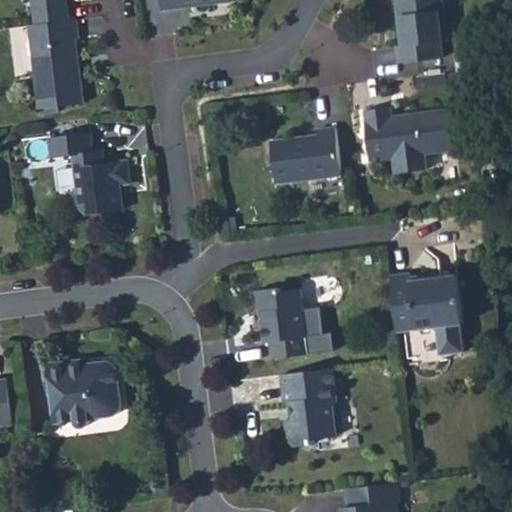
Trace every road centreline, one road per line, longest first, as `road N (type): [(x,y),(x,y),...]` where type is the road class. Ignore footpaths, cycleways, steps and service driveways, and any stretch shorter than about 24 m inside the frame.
road 1 (residential): [(187,269),(171,79),(276,60),(309,0)]
road 2 (residential): [(165,297),(183,324),(206,511)]
road 3 (residential): [(187,269),(219,257),(385,234)]
road 4 (residential): [(0,308),(135,291),(165,297)]
